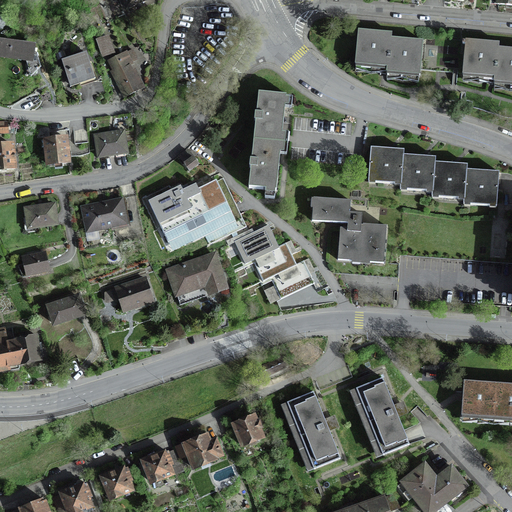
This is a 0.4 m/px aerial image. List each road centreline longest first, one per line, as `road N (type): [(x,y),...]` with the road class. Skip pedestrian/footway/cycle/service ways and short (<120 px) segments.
road 1 (residential): [(346,320),(318,367),(0,502)]
road 2 (tertiary): [(346,320),(266,332),(63,401),(0,406)]
road 3 (residential): [(0,195),(118,177),(154,161),(273,33)]
road 4 (residential): [(511,147),(332,86),(273,33)]
road 5 (residential): [(0,112),(59,117),(147,98),(171,0)]
road 6 (residential): [(264,16),(324,4),(511,23)]
road 7 (tertiary): [(511,331),(346,320)]
